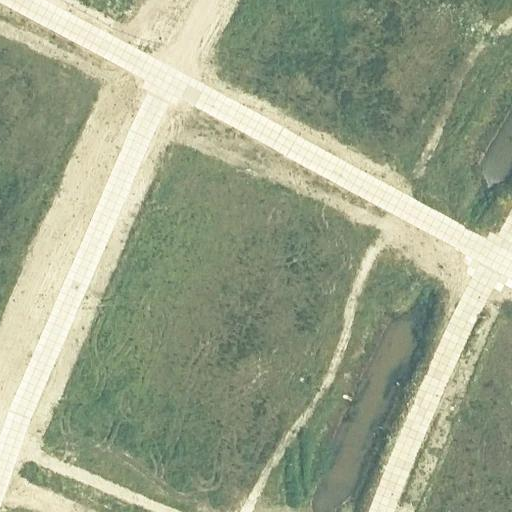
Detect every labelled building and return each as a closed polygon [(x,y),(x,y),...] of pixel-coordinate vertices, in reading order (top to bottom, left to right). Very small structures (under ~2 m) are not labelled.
[(95,0),(92,7),(111,17),(120,0),(95,0)] [(120,0),(111,17),(131,28),(145,0),(120,0)] [(247,0),(240,14),(278,35),(297,0),(247,0)] [(433,5),(422,27),(450,42),(462,20),(433,5)] [(231,20),(225,30),(238,37),(243,27),(231,20)] [(238,37),(236,40),(244,45),(252,31),(243,27),(238,37)] [(422,27),(411,46),(440,61),(450,42),(422,27)] [(252,31),(244,45),(253,50),(260,36),(252,31)] [(223,34),(208,62),(260,91),(275,62),(261,54),(253,50),(244,45),(236,40),(223,34)] [(260,36),(253,50),(261,54),(269,41),(260,36)] [(2,43),(0,48),(0,87),(2,89),(18,51),(2,43)] [(411,46),(401,65),(430,80),(440,61),(411,46)] [(18,51),(2,89),(19,96),(35,58),(18,51)] [(35,58),(19,96),(35,103),(52,65),(35,58)] [(275,62),(260,91),(298,111),(313,82),(308,80),(315,67),(307,63),(300,75),(275,62)] [(52,65),(35,103),(52,110),(68,72),(52,65)] [(401,65),(389,87),(418,102),(430,80),(401,65)] [(68,72),(52,110),(68,117),(85,79),(68,72)] [(313,82),(298,111),(336,132),(351,103),(327,90),(333,78),(325,73),(319,85),(313,82)] [(85,79),(68,117),(86,125),(102,86),(85,79)] [(351,103),(336,132),(355,142),(370,113),(351,103)] [(399,104),(393,116),(401,121),(408,108),(399,104)] [(408,108),(401,121),(410,125),(416,113),(408,108)] [(370,113),(355,142),(373,152),(374,152),(383,136),(389,123),(370,113)] [(389,123),(383,136),(399,145),(410,125),(401,121),(393,116),(389,123)] [(17,126),(12,137),(19,140),(24,129),(17,126)] [(24,129),(19,140),(27,143),(32,132),(24,129)] [(373,152),(372,154),(389,164),(399,145),(383,136),(374,152),(373,152)] [(50,140),(45,151),(53,154),(57,143),(50,140)] [(57,143),(53,154),(60,157),(65,146),(57,143)] [(169,143),(155,177),(174,186),(189,152),(169,143)] [(189,152),(174,186),(192,193),(207,159),(189,152)] [(207,159),(192,193),(210,201),(224,167),(207,159)] [(224,167),(210,201),(227,208),(242,175),(224,167)] [(242,175),(227,208),(245,216),(260,182),(242,175)] [(260,182),(245,216),(265,224),(279,191),(260,182)] [(284,202),(281,209),(292,214),(295,207),(284,202)] [(153,205),(150,212),(161,217),(164,210),(153,205)] [(320,208),(313,223),(350,239),(357,224),(320,208)] [(164,210),(161,217),(172,222),(175,214),(164,210)] [(278,216),(275,224),(286,228),(289,221),(278,216)] [(188,220),(185,227),(196,232),(199,225),(188,220)] [(313,223),(307,237),(344,253),(350,239),(313,223)] [(0,224),(0,244),(25,256),(33,238),(0,224)] [(275,224),(271,231),(282,236),(286,228),(275,224)] [(199,225),(196,232),(207,237),(210,230),(199,225)] [(224,235),(221,243),(232,247),(235,240),(224,235)] [(307,237),(301,252),(338,268),(344,253),(307,237)] [(235,240),(232,247),(243,252),(246,245),(235,240)] [(0,244),(0,264),(18,272),(25,256),(0,244)] [(265,245),(262,252),(273,257),(276,250),(265,245)] [(262,252),(259,260),(270,264),(273,257),(262,252)] [(301,252),(295,266),(332,282),(338,268),(301,252)] [(0,264),(0,284),(11,289),(18,272),(0,264)] [(295,266),(288,281),(325,297),(332,282),(295,266)] [(0,284),(0,303),(4,305),(11,289),(0,284)] [(111,289),(105,305),(142,321),(148,305),(111,289)] [(105,305),(98,319),(136,335),(142,321),(105,305)] [(98,319),(92,333),(129,349),(136,335),(98,319)] [(165,322),(162,329),(173,334),(176,327),(165,322)] [(162,329),(159,336),(170,341),(173,334),(162,329)] [(92,333),(86,348),(123,364),(129,349),(92,333)] [(196,344),(191,355),(200,359),(205,348),(196,344)] [(86,348),(80,363),(117,379),(123,364),(86,348)] [(205,348),(200,359),(210,363),(214,352),(205,348)] [(153,350),(149,358),(160,363),(164,355),(153,350)] [(260,353),(251,374),(286,389),(295,368),(260,353)] [(149,358),(146,365),(157,370),(160,363),(149,358)] [(251,374),(243,394),(278,409),(286,389),(251,374)] [(140,380),(137,387),(148,392),(151,385),(140,380)] [(179,383),(174,395),(183,398),(188,387),(179,383)] [(75,386),(70,397),(77,400),(82,389),(75,386)] [(188,387),(183,398),(193,402),(197,391),(188,387)] [(82,389),(77,400),(85,403),(89,392),(82,389)] [(243,394),(234,414),(269,429),(278,409),(243,394)] [(103,398),(99,409),(106,413),(111,402),(103,398)] [(111,402),(106,413),(113,416),(118,405),(111,402)] [(54,411),(39,449),(54,455),(70,418),(54,411)] [(234,414),(226,433),(261,448),(269,429),(234,414)] [(70,418),(54,455),(68,461),(84,424),(70,418)] [(84,424),(68,461),(83,467),(98,430),(84,424)] [(169,426),(165,437),(174,441),(179,430),(169,426)] [(98,430),(83,467),(98,474),(114,437),(98,430)] [(179,430),(174,441),(183,445),(188,434),(179,430)] [(226,433),(217,453),(252,468),(261,448),(226,433)] [(217,453),(209,473),(244,488),(252,468),(217,453)] [(152,466),(148,477),(157,481),(162,470),(152,466)] [(162,470),(157,481),(166,485),(171,474),(162,470)] [(209,473),(200,493),(235,508),(244,488),(209,473)] [(200,493),(191,511),(233,511),(235,508),(200,493)]
